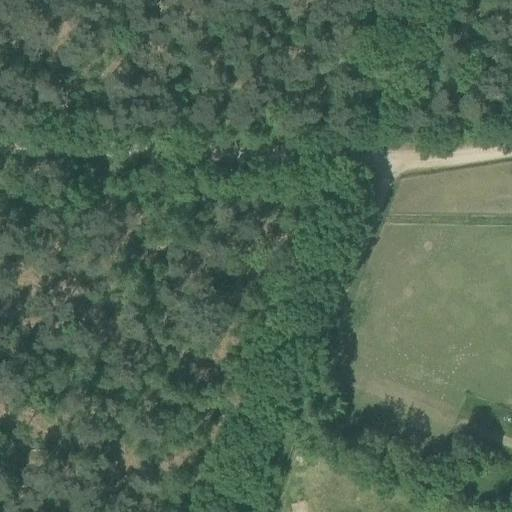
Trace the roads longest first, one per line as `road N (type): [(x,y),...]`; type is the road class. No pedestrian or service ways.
road 1 (track): [(511,2),(258,41),(153,70),(0,49)]
road 2 (track): [(0,158),(374,164),(511,142)]
